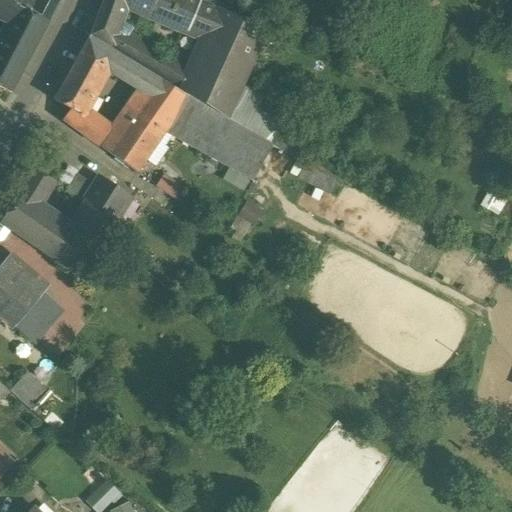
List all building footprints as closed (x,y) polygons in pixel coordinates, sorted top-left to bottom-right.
[(7,0),(0,0),(0,18),(10,22),(19,9),(19,8),(15,5),(7,0)] [(54,9),(41,0),(18,0),(15,5),(19,8),(19,9),(47,24),(54,9)] [(124,7),(107,0),(103,0),(89,36),(109,48),(115,32),(124,7)] [(154,0),(107,0),(124,7),(148,17),(154,0)] [(200,4),(191,0),(154,0),(148,17),(187,34),(200,4)] [(265,32),(218,10),(217,12),(200,4),(187,34),(204,41),(211,26),(257,50),(265,32)] [(47,24),(19,9),(10,22),(39,38),(47,24)] [(39,38),(10,22),(0,39),(0,88),(10,94),(39,38)] [(181,93),(180,94),(188,99),(225,121),(240,87),(257,50),(211,26),(204,41),(188,76),(181,93)] [(145,50),(115,32),(109,48),(181,93),(188,76),(144,51),(145,50)] [(109,131),(97,148),(135,175),(163,134),(187,100),(88,39),(78,57),(105,73),(136,92),(109,131)] [(78,57),(53,102),(69,111),(79,117),(83,111),(105,73),(78,57)] [(290,113),(240,87),(225,121),(271,146),(290,113)] [(225,121),(188,99),(187,100),(163,134),(252,182),(271,146),(225,121)] [(83,111),(79,117),(69,111),(61,122),(97,148),(109,131),(83,111)] [(310,170),(304,182),(328,194),(334,182),(310,170)] [(50,181),(35,172),(27,185),(42,194),(50,181)] [(88,184),(76,177),(67,191),(79,198),(88,184)] [(182,192),(162,178),(155,188),(175,202),(182,192)] [(113,189),(96,179),(83,200),(89,204),(116,222),(130,201),(112,189),(113,189)] [(20,197),(19,196),(3,223),(2,224),(10,230),(20,236),(40,212),(35,208),(42,194),(27,185),(20,197)] [(242,243),(258,209),(243,202),(227,235),(242,243)] [(89,204),(71,235),(61,227),(41,251),(66,269),(65,271),(67,272),(68,270),(81,279),(116,222),(89,204)] [(61,227),(40,212),(20,236),(41,251),(61,227)] [(3,223),(0,220),(0,242),(2,242),(10,230),(2,224),(3,223)] [(38,300),(0,267),(0,317),(13,329),(33,305),(38,300)] [(33,305),(13,329),(31,344),(51,320),(33,305)] [(25,374),(8,392),(30,411),(46,392),(25,374)] [(0,384),(0,401),(8,392),(0,384)] [(0,476),(11,465),(0,454),(0,476)] [(93,511),(95,511),(120,498),(110,481),(84,496),(93,511)] [(107,511),(132,511),(127,501),(107,510),(107,511)]
